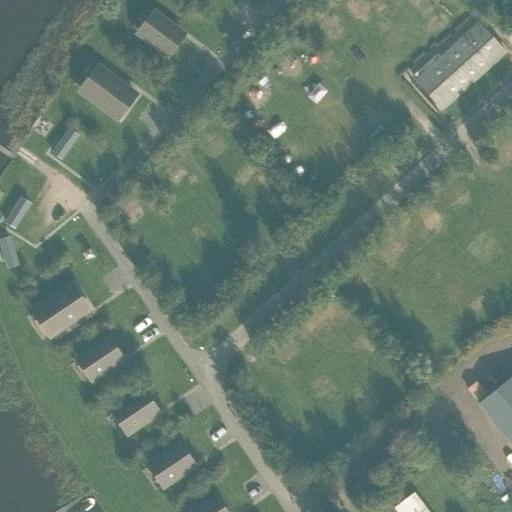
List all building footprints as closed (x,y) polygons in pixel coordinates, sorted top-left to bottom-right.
[(151,8),(134,31),(168,56),(184,34),(151,8)] [(442,112),(507,53),(478,21),(439,56),(437,53),(411,77),(442,112)] [(146,123),(110,89),(86,119),(118,151),(146,123)] [(63,158),(81,133),(70,126),(52,151),(63,158)] [(0,246),(8,268),(22,263),(11,234),(0,237),(0,246)] [(47,336),(89,309),(71,282),(29,309),(47,336)] [(94,377),(122,358),(109,338),(80,357),(94,377)] [(511,375),(478,403),(511,445),(511,375)] [(130,430),(158,411),(144,391),(116,410),(130,430)] [(194,464),(179,440),(143,463),(158,486),(194,464)] [(428,511),(414,492),(394,508),(397,511),(428,511)] [(227,511),(215,494),(189,511),(227,511)]
